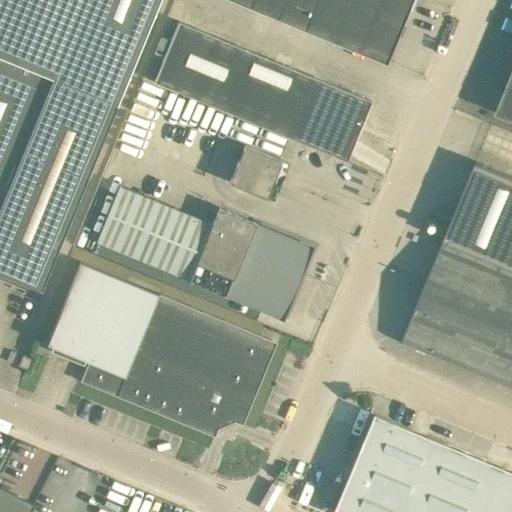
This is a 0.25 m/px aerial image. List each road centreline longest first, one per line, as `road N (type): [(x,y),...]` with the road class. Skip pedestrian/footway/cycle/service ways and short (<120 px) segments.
road 1 (unclassified): [(337,353),(483,0)]
road 2 (unclassified): [(232,511),(0,416)]
road 3 (unclassified): [(511,426),(337,353)]
road 4 (unclassified): [(267,511),(337,353)]
